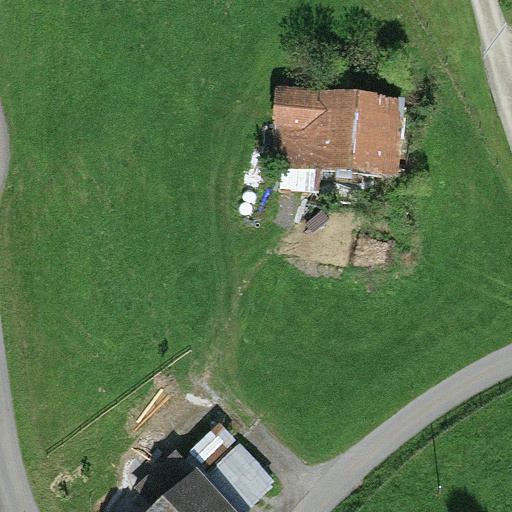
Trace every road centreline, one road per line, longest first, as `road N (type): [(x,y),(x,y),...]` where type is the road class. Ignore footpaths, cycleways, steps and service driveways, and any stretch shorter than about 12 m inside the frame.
road 1 (residential): [(314,511),(437,403),(511,360)]
road 2 (residential): [(0,369),(6,449),(23,511)]
